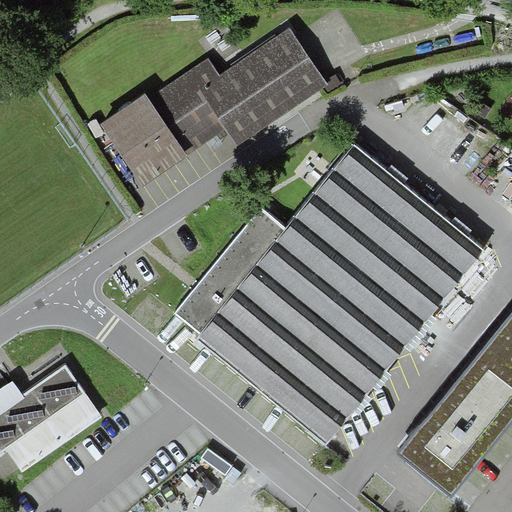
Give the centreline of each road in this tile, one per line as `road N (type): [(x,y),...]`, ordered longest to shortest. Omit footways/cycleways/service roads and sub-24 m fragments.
road 1 (residential): [(45,295),(322,111),(399,81)]
road 2 (residential): [(336,511),(144,356),(45,295)]
road 3 (track): [(0,84),(92,19),(161,0)]
